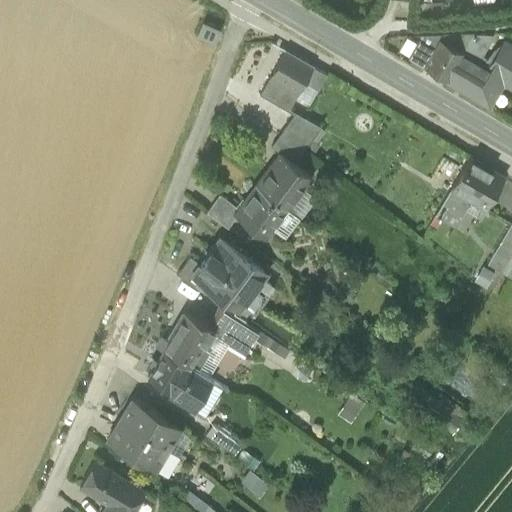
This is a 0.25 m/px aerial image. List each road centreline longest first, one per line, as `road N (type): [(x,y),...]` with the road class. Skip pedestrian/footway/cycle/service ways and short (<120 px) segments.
road 1 (residential): [(42,511),(245,17),(259,1)]
road 2 (tertiary): [(511,147),(259,1)]
